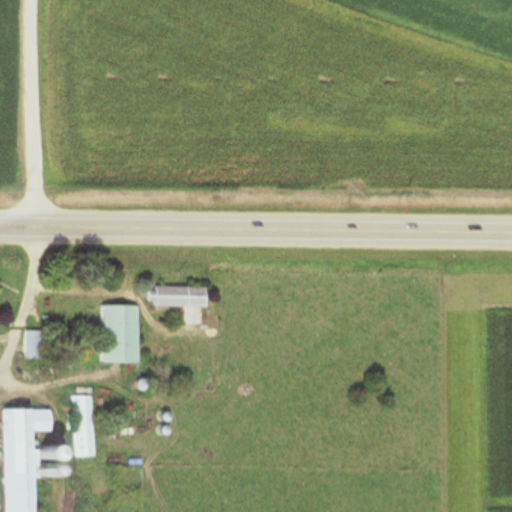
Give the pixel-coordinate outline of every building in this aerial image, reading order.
[(145,308),(198,308),(198,287),(145,287),(145,308)] [(94,364),(130,364),(131,307),(95,307),(94,364)] [(39,333),(20,333),(20,362),(39,362),(39,333)] [(88,459),(88,397),(68,397),(68,459),(88,459)] [(0,511),(25,511),(25,478),(47,478),(48,447),(27,447),(27,433),(44,433),(44,411),(0,411),(0,511)]
